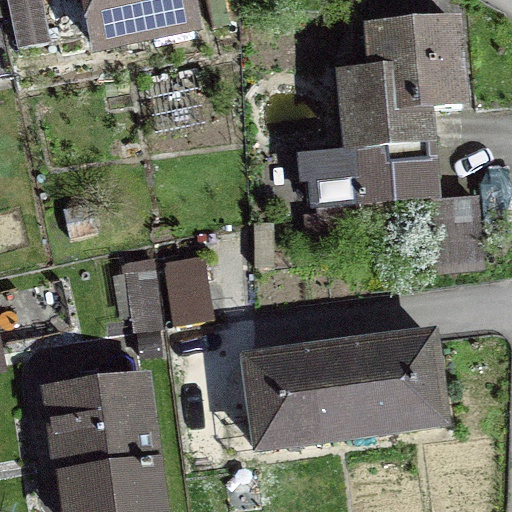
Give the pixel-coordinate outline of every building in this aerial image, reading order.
[(42,0),(6,0),(17,52),(52,45),(42,0)] [(79,0),(93,61),(204,36),(195,0),(79,0)] [(423,26),(422,20),(410,22),(409,15),(360,20),(366,70),(334,74),(343,151),(294,157),(298,186),(308,185),(311,214),(303,215),(307,249),(426,235),(431,278),(486,272),(478,198),(444,201),(434,114),(470,110),(460,22),(423,26)] [(275,270),(276,224),(257,224),(256,270),(275,270)] [(214,322),(204,258),(163,264),(172,328),(214,322)] [(165,331),(154,259),(121,264),(122,276),(113,277),(120,323),(129,322),(131,336),(136,335),(140,361),(163,358),(159,332),(165,331)] [(437,334),(238,360),(251,460),(341,448),(450,433),(438,342),(437,334)] [(167,511),(150,374),(38,388),(50,475),(55,474),(59,511),(167,511)]
